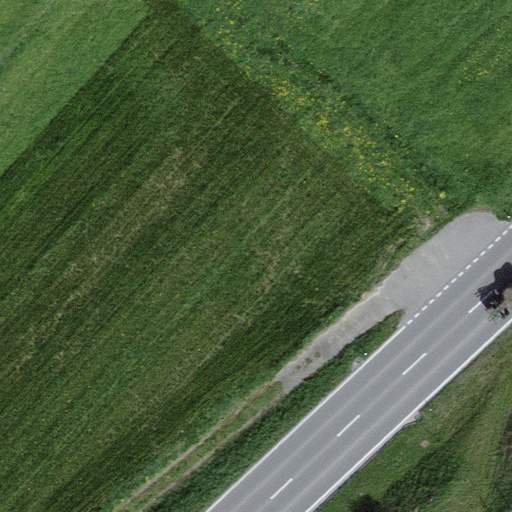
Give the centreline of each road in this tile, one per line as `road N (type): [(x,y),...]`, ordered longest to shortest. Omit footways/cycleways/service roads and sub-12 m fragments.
road 1 (track): [(126,511),(386,301),(440,273),(503,280)]
road 2 (primary): [(255,511),(511,272)]
